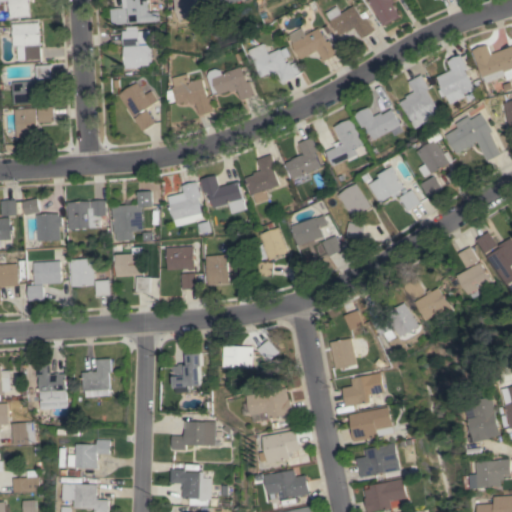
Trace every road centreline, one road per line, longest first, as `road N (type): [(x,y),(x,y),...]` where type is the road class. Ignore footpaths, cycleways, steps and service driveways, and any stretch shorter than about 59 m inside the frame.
road 1 (residential): [(0,170),(202,148),(267,123),(416,39),(511,4)]
road 2 (residential): [(0,332),(228,318),(297,299),(511,188)]
road 3 (residential): [(297,299),(341,511)]
road 4 (residential): [(145,323),(140,511)]
road 5 (residential): [(75,0),(87,165)]
